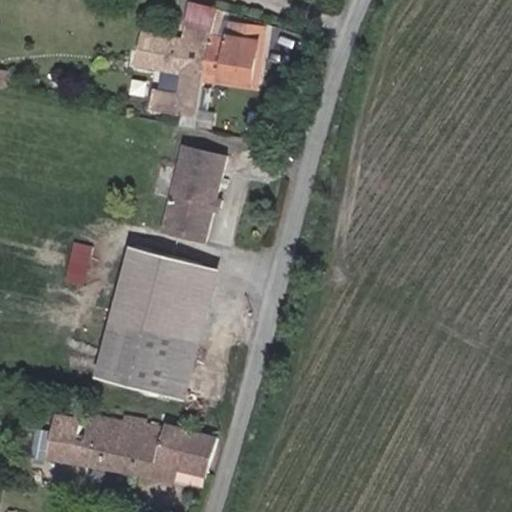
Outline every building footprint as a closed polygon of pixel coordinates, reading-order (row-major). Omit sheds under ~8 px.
[(222,34),(226,10),(193,4),(189,29),(222,34)] [(221,38),(212,79),(260,87),(270,30),(242,24),(238,41),(221,38)] [(221,38),(222,34),(189,29),(186,44),(149,38),(144,68),(191,76),(186,100),(160,94),(156,112),(203,121),(212,79),(221,38)] [(289,105),(266,99),(259,123),(282,129),(289,105)] [(230,153),(189,143),(168,229),(210,239),(217,207),(220,197),(230,153)] [(226,198),(220,197),(217,207),(223,209),(226,198)] [(183,402),(222,270),(137,248),(100,382),(183,402)] [(74,380),(75,373),(65,371),(63,378),(74,380)] [(54,456),(139,473),(149,424),(150,418),(125,413),(124,416),(94,410),(88,439),(85,438),(88,425),(85,419),(64,414),(54,456)] [(192,432),(149,424),(139,473),(207,486),(217,436),(197,432),(192,432)]
